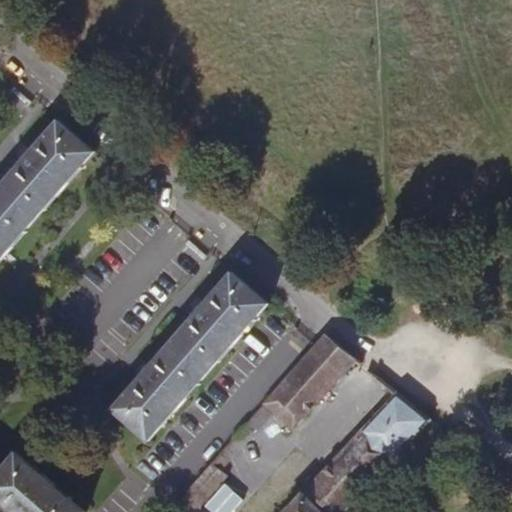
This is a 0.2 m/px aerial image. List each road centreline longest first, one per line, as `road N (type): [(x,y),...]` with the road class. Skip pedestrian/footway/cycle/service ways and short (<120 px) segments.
road 1 (unclassified): [(321,310),(0,37)]
road 2 (unclassified): [(151,511),(321,310)]
road 3 (unclassified): [(432,376),(401,370),(321,310)]
